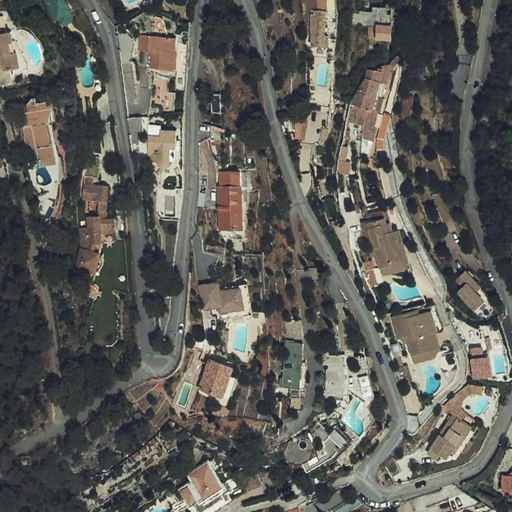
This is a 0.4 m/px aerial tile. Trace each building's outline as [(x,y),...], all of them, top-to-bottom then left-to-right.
[(62,15),(69,11),(63,0),(49,0),(56,11),(58,9),(62,15)] [(63,0),(69,11),(73,11),(67,0),(63,0)] [(317,0),(294,0),(297,14),(297,30),(302,29),(302,40),(310,40),(310,30),(316,30),(316,6),(318,6),(317,0)] [(360,19),(359,33),(367,33),(367,19),(382,19),(382,10),(382,0),(378,0),(375,0),(375,7),(363,8),(363,6),(347,6),(347,19),(360,19)] [(69,11),(62,15),(61,20),(63,24),(68,24),(74,21),(76,16),(73,11),(69,11)] [(371,33),(382,33),(382,19),(367,19),(367,33),(371,33)] [(135,43),(144,44),(143,57),(148,57),(148,60),(170,62),(172,29),(136,26),(135,43)] [(316,30),(310,30),(310,40),(318,40),(319,31),(316,30)] [(9,54),(4,55),(3,43),(7,43),(5,32),(0,33),(0,31),(0,70),(11,70),(9,54)] [(221,67),(210,66),(210,86),(221,86),(221,67)] [(359,66),(356,76),(338,99),(352,103),(352,102),(362,105),(372,67),(361,66),(359,66)] [(404,94),(396,92),(392,111),(400,113),(404,94)] [(212,112),(221,112),(221,94),(212,94),(212,112)] [(23,154),(24,161),(46,156),(46,147),(42,144),(39,132),(35,133),(32,118),(38,117),(33,97),(20,100),(18,101),(16,103),(14,105),(13,107),(12,109),(11,111),(11,113),(12,115),(18,137),(17,138),(21,155),(23,154)] [(406,97),(403,114),(410,115),(413,98),(406,97)] [(291,133),(295,133),(293,122),(292,118),(280,119),(284,135),(291,133)] [(293,122),(295,133),(291,133),(293,142),(302,139),(307,119),(293,122)] [(147,146),(147,156),(150,156),(150,157),(151,158),(151,159),(153,160),(154,161),(155,162),(157,161),(158,161),(160,160),(162,156),(164,141),(169,141),(170,123),(153,122),(153,129),(141,128),(140,138),(144,138),(144,146),(147,146)] [(68,262),(80,264),(86,266),(90,248),(84,247),(86,234),(92,236),(92,226),(108,225),(107,212),(100,212),(99,199),(102,180),(87,181),(86,173),(91,172),(91,150),(77,149),(77,173),(72,173),(73,197),(90,196),(90,209),(78,210),(79,223),(70,224),(71,243),(68,262)] [(223,233),(224,223),(233,223),(234,182),(226,181),(226,168),(212,168),(210,221),(211,222),(211,230),(211,232),(223,233)] [(173,193),(161,194),(162,216),(174,216),(173,193)] [(353,221),(358,219),(376,215),(374,208),(352,214),(353,221)] [(358,219),(364,243),(367,252),(370,264),(393,258),(385,228),(383,228),(381,220),(377,221),(376,215),(358,219)] [(385,228),(393,258),(370,264),(372,272),(400,265),(390,226),(385,228)] [(84,247),(90,248),(92,236),(86,234),(84,247)] [(361,253),(367,252),(364,243),(359,244),(361,253)] [(91,267),(95,249),(90,248),(86,266),(91,267)] [(474,294),(466,285),(471,281),(455,263),(445,271),(452,279),(446,284),(463,303),(474,294)] [(358,282),(364,280),(361,265),(355,266),(358,282)] [(466,285),(474,294),(478,290),(471,281),(466,285)] [(211,299),(210,295),(209,289),(200,291),(202,305),(211,304),(211,299)] [(231,291),(232,296),(235,315),(236,323),(243,322),(239,290),(231,291)] [(202,305),(200,291),(191,292),(194,315),(203,314),(202,305)] [(235,315),(232,296),(211,299),(211,304),(202,305),(203,314),(209,314),(210,319),(235,315)] [(427,327),(420,302),(414,304),(422,329),(427,327)] [(389,334),(392,333),(397,331),(399,339),(400,340),(421,339),(419,330),(422,329),(414,304),(403,307),(402,305),(382,310),(389,334)] [(235,315),(210,319),(211,327),(236,323),(235,315)] [(283,394),(284,394),(292,395),(295,396),(296,386),(292,385),(293,362),(287,361),(288,351),(293,351),(294,336),(291,315),(272,317),(274,337),(276,337),(274,374),(284,374),(283,394)] [(423,346),(421,339),(400,340),(403,351),(423,346)] [(198,357),(197,348),(197,345),(183,347),(185,359),(198,357)] [(423,346),(403,351),(405,358),(425,352),(423,346)] [(334,394),(339,376),(338,349),(324,349),(324,374),(319,390),(334,394)] [(385,350),(388,362),(394,360),(392,353),(391,354),(389,349),(385,350)] [(465,374),(476,372),(473,353),(461,355),(465,374)] [(394,360),(388,362),(392,376),(400,375),(397,359),(394,360)] [(222,377),(224,368),(217,367),(203,363),(196,394),(227,401),(232,380),(222,377)] [(439,408),(423,437),(425,436),(429,436),(434,437),(438,438),(442,439),(446,441),(449,443),(462,421),(439,408)] [(297,430),(276,445),(287,461),(295,456),(301,466),(322,451),(330,440),(335,443),(344,431),(326,418),(320,426),(307,417),(297,430)] [(423,437),(422,438),(424,438),(431,441),(434,445),(436,449),(437,452),(438,453),(442,446),(446,448),(449,443),(446,441),(442,439),(438,438),(434,437),(429,436),(425,436),(423,437)] [(427,443),(432,449),(433,450),(437,452),(436,449),(434,445),(431,441),(424,438),(422,438),(418,445),(424,444),(427,443)] [(322,451),(327,454),(335,443),(330,440),(322,451)] [(511,442),(501,442),(501,451),(506,452),(511,453),(511,442)] [(432,450),(433,450),(432,449),(427,443),(424,444),(418,445),(416,448),(429,455),(432,450)] [(486,473),(493,484),(499,493),(501,493),(501,487),(510,487),(510,477),(511,476),(511,453),(506,452),(501,451),(501,470),(486,470),(486,473)] [(403,472),(388,461),(382,471),(397,481),(403,472)] [(199,471),(194,464),(189,469),(193,475),(199,471)] [(193,475),(189,469),(171,481),(175,487),(162,496),(169,505),(174,511),(196,511),(212,501),(210,498),(222,489),(216,481),(204,489),(193,475)] [(489,493),(499,493),(493,484),(486,473),(486,487),(489,487),(489,493)] [(447,508),(477,501),(468,495),(465,493),(463,488),(449,491),(444,493),(447,508)] [(169,505),(162,496),(156,501),(163,509),(169,505)]
